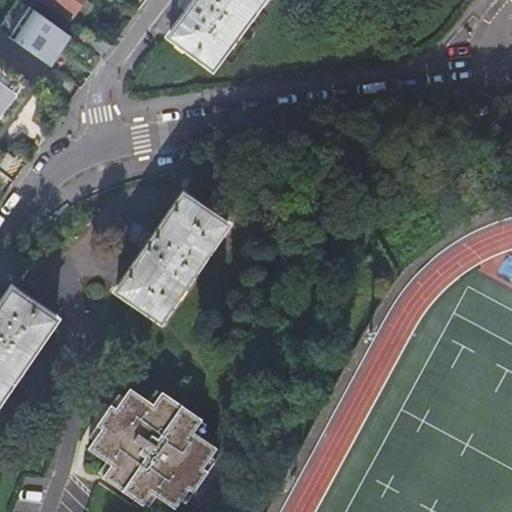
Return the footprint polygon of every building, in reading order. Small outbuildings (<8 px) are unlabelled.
[(76,38),(30,5),(22,0),(16,0),(0,24),(0,30),(51,65),(61,48),(70,54),(75,59),(93,72),(104,58),(76,38)] [(40,0),(68,19),(80,0),(40,0)] [(187,0),(181,8),(187,12),(169,37),(212,67),(261,0),(187,0)] [(76,38),(104,58),(112,46),(84,27),(76,38)] [(0,133),(37,83),(0,54),(0,133)] [(154,233),(145,247),(116,289),(160,320),(226,224),(182,193),(154,233)] [(140,243),(145,247),(154,233),(149,229),(140,243)] [(0,403),(59,318),(14,288),(0,307),(0,403)] [(154,509),(162,497),(163,498),(180,509),(186,499),(192,503),(220,463),(214,458),(221,448),(202,436),(210,424),(204,421),(205,418),(166,392),(164,394),(158,390),(151,401),(133,389),(92,449),(110,461),(103,472),(108,475),(106,479),(147,506),(148,505),(154,509)]
